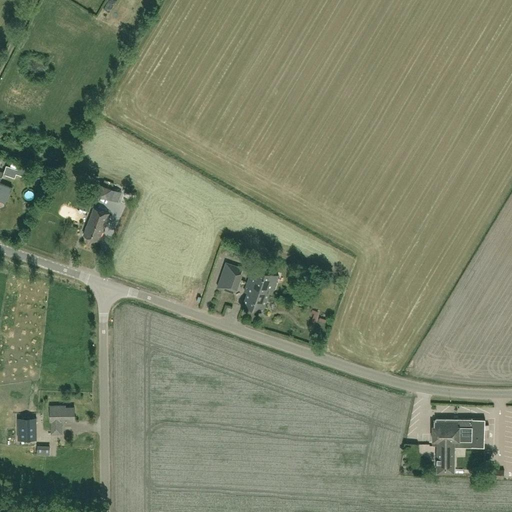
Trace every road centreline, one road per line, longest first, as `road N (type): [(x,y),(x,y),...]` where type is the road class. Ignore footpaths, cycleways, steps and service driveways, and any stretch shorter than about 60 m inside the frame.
road 1 (unclassified): [(511,394),(402,384),(103,283)]
road 2 (tertiary): [(106,511),(103,283)]
